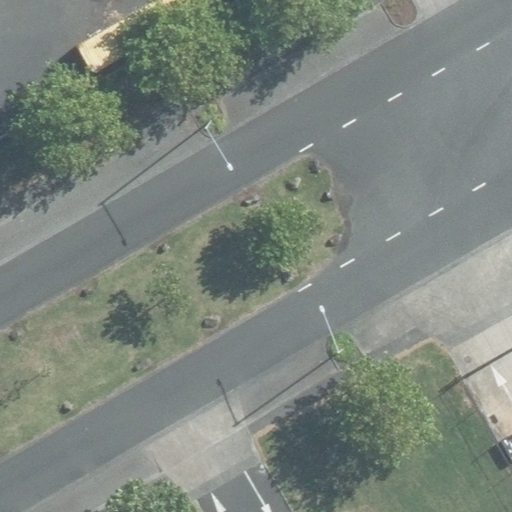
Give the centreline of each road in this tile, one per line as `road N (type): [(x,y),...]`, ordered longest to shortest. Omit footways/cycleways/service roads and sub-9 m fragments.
road 1 (unclassified): [(511,174),(0,489)]
road 2 (unclassified): [(0,304),(511,1)]
